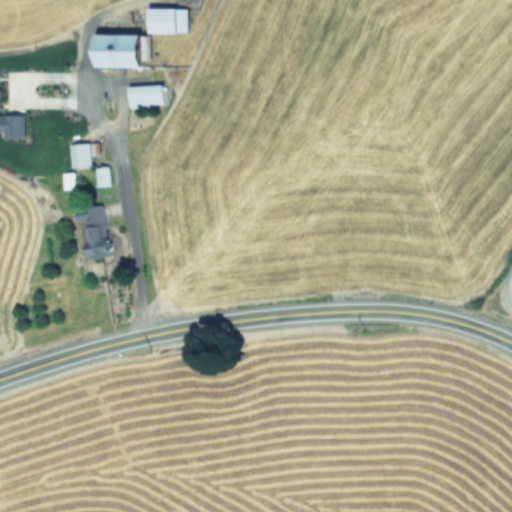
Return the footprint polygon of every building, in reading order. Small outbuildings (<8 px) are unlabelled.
[(152,31),(189,32),(189,6),(152,6),(152,31)] [(146,33),(100,32),(99,64),(145,66),(146,33)] [(26,113),(0,113),(0,71),(0,130),(5,131),(5,136),(26,136),(26,113)] [(129,84),(130,105),(166,103),(165,83),(129,84)] [(93,164),(89,141),(70,144),(73,167),(93,164)] [(96,166),(98,186),(112,184),(110,165),(96,166)] [(65,188),(77,187),(75,171),(63,172),(65,188)] [(87,220),(91,240),(88,240),(91,257),(112,253),(104,204),(78,209),(80,221),(87,220)]
